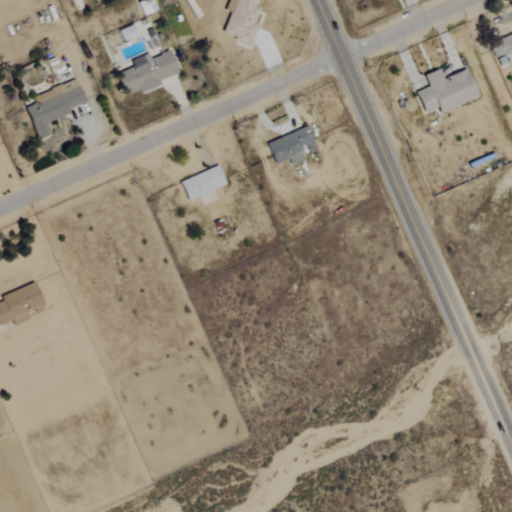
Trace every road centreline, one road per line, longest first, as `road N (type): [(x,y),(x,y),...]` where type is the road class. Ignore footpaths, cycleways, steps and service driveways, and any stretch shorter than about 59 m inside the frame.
road 1 (residential): [(470,0),(0,209)]
road 2 (residential): [(511,445),(316,0)]
